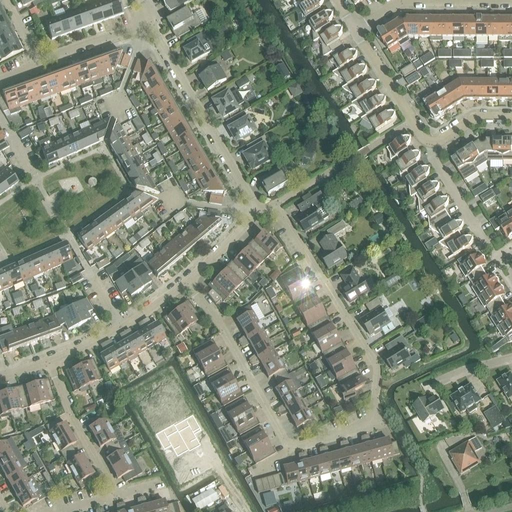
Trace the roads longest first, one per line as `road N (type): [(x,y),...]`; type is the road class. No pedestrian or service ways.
road 1 (residential): [(289,449),(373,423),(376,366),(274,202),(250,214)]
road 2 (residential): [(250,214),(252,198),(158,36),(142,27)]
road 3 (residential): [(289,449),(221,326),(187,282)]
road 4 (residential): [(48,362),(187,282)]
road 5 (residential): [(116,494),(48,362)]
road 6 (residential): [(431,141),(355,27)]
